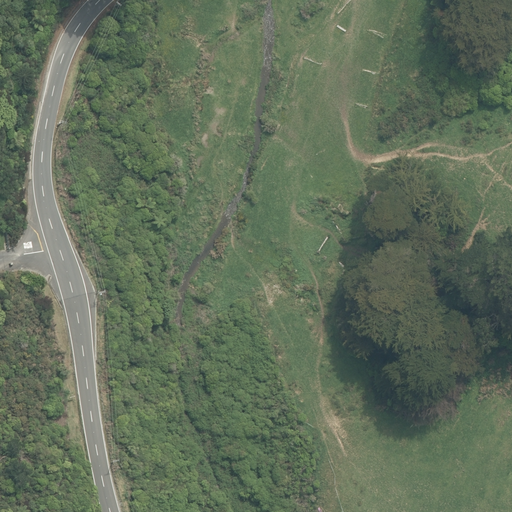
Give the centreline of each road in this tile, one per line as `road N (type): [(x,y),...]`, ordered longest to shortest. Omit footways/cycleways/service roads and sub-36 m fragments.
road 1 (track): [(361,0),(336,82),(342,129),(361,161),(385,170),(436,167),(511,149)]
road 2 (tertiary): [(101,0),(67,44),(43,134),(44,195),(60,251)]
road 3 (tertiary): [(60,251),(111,511)]
